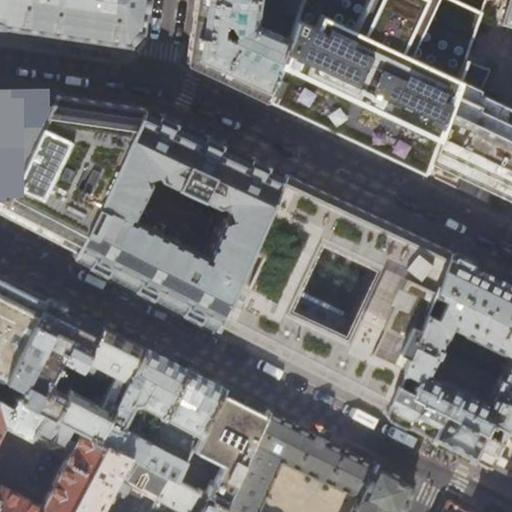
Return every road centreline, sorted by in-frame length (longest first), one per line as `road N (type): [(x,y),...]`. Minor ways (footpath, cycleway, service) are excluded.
road 1 (residential): [(438,471),(0,246)]
road 2 (residential): [(153,78),(511,242)]
road 3 (residential): [(0,55),(153,78)]
